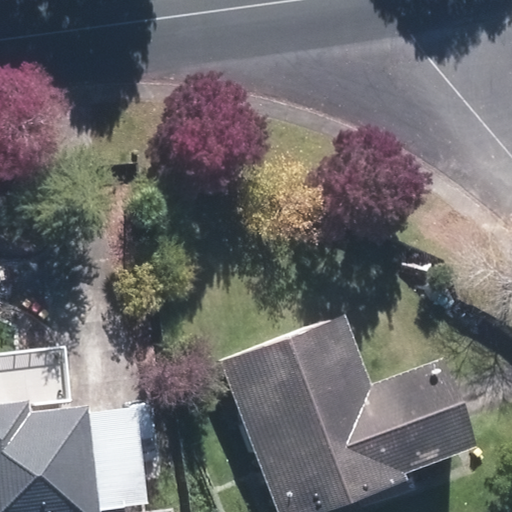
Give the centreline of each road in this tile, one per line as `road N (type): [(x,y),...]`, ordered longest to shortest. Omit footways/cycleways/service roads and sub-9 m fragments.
road 1 (residential): [(0,41),(299,0)]
road 2 (residential): [(384,0),(511,146)]
